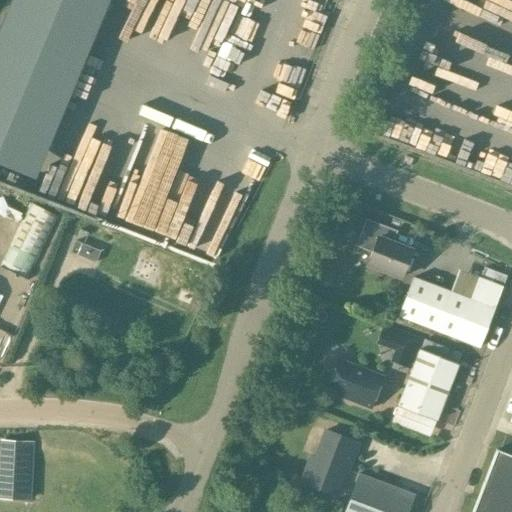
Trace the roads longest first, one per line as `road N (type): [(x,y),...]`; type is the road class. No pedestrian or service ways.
road 1 (unclassified): [(205,449),(314,152)]
road 2 (residential): [(205,449),(162,424),(89,409),(0,412)]
road 3 (unclassified): [(511,229),(314,152)]
road 4 (unclassified): [(441,511),(511,333)]
road 5 (unclassified): [(314,152),(374,0)]
